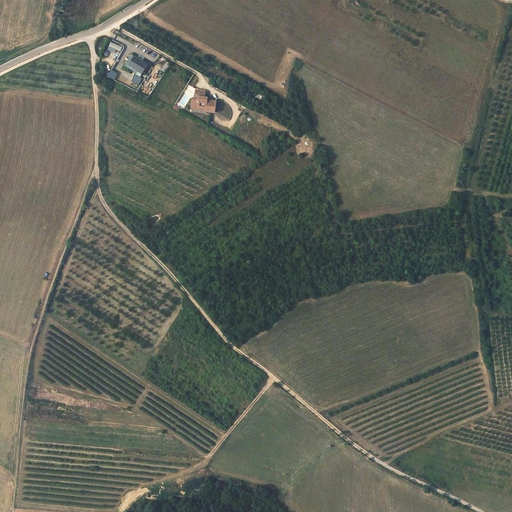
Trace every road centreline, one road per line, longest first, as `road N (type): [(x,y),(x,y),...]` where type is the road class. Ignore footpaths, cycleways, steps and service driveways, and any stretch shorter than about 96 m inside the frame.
road 1 (track): [(88,32),(98,190),(113,214),(238,352),(385,468),(479,511)]
road 2 (unclassified): [(0,69),(145,0)]
